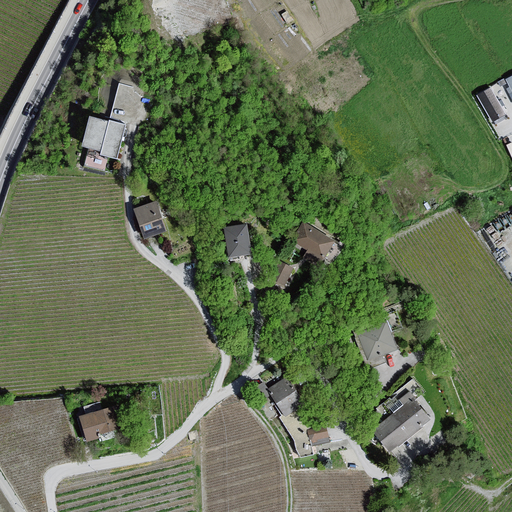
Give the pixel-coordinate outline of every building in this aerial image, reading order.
[(493,85),(479,91),(492,119),(506,113),(493,85)] [(108,120),(90,115),(82,145),(100,150),(99,153),(117,158),(127,122),(109,118),(108,120)] [(98,164),(100,156),(86,153),(84,161),(98,164)] [(145,233),(163,226),(155,204),(137,210),(145,233)] [(333,259),(344,243),(315,225),(305,241),(333,259)] [(249,248),(245,228),(227,231),(231,251),(249,248)] [(280,258),(271,276),(285,283),(294,265),(280,258)] [(374,360),(399,348),(388,326),(363,338),(374,360)] [(291,382),(276,392),(288,410),(303,401),(291,382)] [(379,430),(394,449),(433,419),(418,400),(379,430)] [(82,415),(88,436),(111,430),(105,409),(82,415)] [(330,438),(326,423),(308,427),(312,443),(330,438)]
